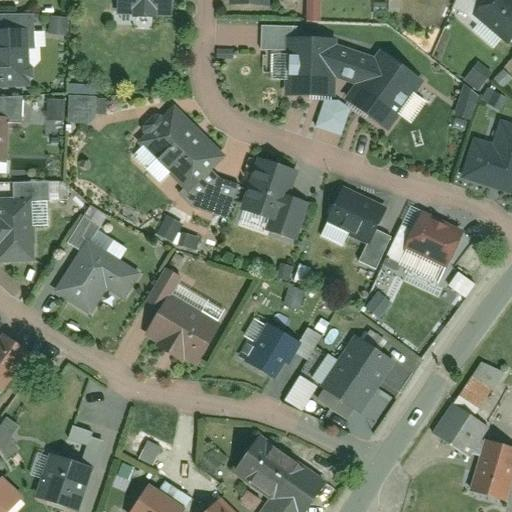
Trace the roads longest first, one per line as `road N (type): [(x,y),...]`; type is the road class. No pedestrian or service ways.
road 1 (residential): [(511,225),(250,124),(218,91),(211,0)]
road 2 (residential): [(378,471),(292,425),(113,377),(0,307)]
road 3 (residential): [(378,471),(511,284)]
